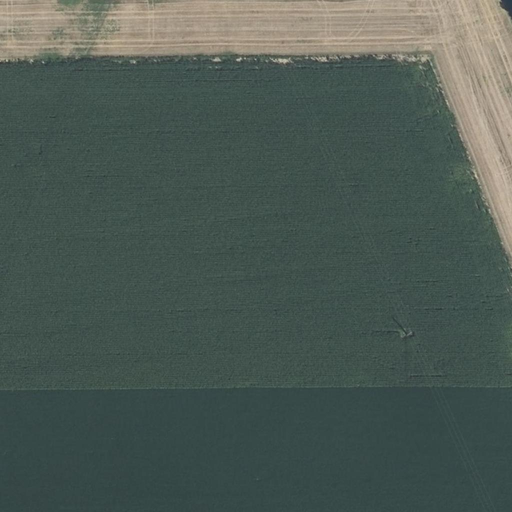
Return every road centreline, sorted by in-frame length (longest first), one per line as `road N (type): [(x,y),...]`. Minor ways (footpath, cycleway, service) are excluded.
road 1 (track): [(0,378),(511,317)]
road 2 (track): [(0,281),(112,0)]
